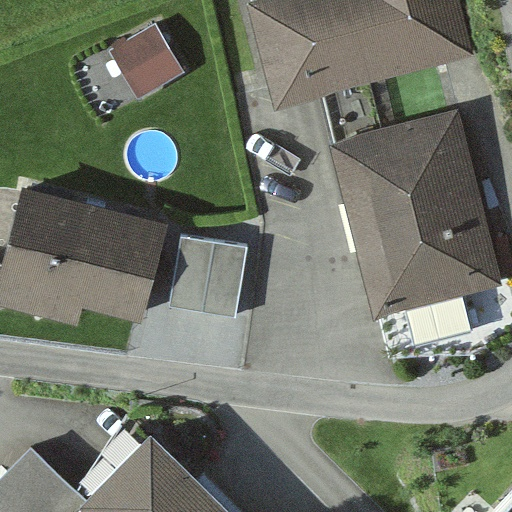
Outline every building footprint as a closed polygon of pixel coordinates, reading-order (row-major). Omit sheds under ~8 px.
[(253,0),(276,94),(470,47),(459,0),(253,0)] [(156,18),(113,43),(140,91),(183,66),(156,18)] [(463,100),(334,132),(377,304),(405,297),(416,341),(473,326),(463,285),(506,274),(463,100)] [(167,211),(21,174),(0,256),(0,296),(75,316),(80,295),(142,310),(149,281),(163,285),(171,252),(157,248),(167,211)] [(251,238),(185,226),(171,297),(238,310),(251,238)] [(241,511),(151,423),(84,489),(61,511),(241,511)] [(0,511),(61,511),(84,489),(32,438),(0,470),(0,511)] [(511,511),(511,480),(481,511),(511,511)]
